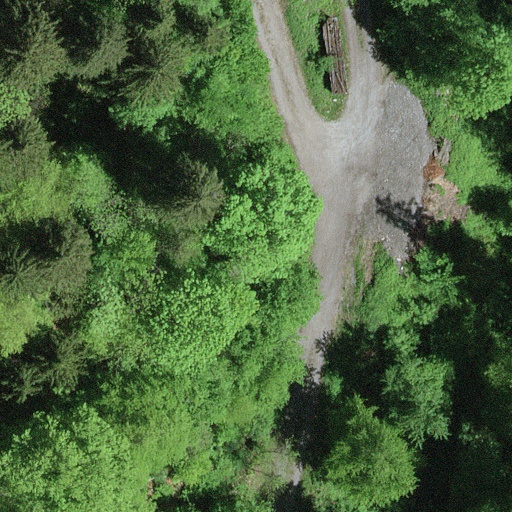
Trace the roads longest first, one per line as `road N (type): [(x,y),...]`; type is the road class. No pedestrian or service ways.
road 1 (track): [(355,0),(363,116),(336,199),(262,0)]
road 2 (track): [(336,199),(276,511)]
